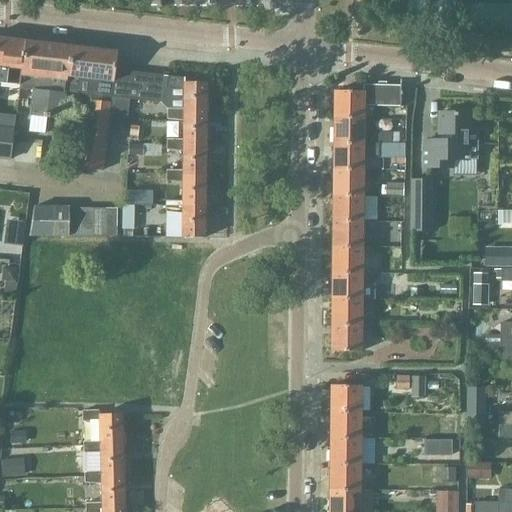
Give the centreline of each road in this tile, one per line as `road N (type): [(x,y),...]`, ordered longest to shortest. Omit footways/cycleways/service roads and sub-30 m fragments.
road 1 (residential): [(296,235),(265,237),(206,270),(185,424),(168,444),(158,511)]
road 2 (residential): [(300,46),(0,10)]
road 3 (residential): [(293,511),(296,235)]
road 4 (residential): [(511,72),(300,46)]
road 5 (residential): [(296,235),(300,46)]
road 6 (residential): [(0,173),(121,187)]
